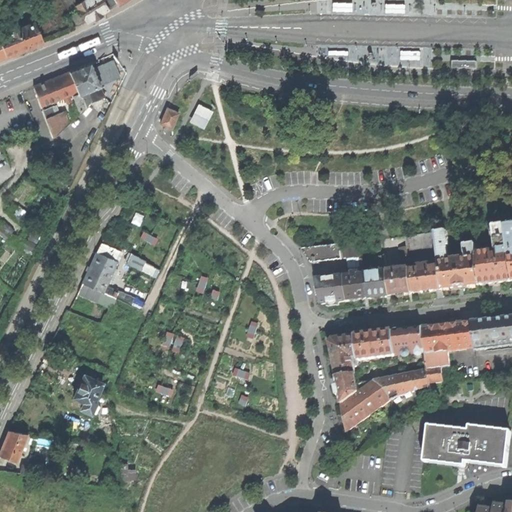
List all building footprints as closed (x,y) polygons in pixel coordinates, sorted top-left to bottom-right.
[(84,0),(76,5),(88,22),(98,16),(110,9),(103,0),(84,0)] [(103,0),(110,9),(118,4),(118,3),(122,0),(103,0)] [(47,12),(35,18),(40,30),(52,25),(47,12)] [(0,18),(0,38),(7,56),(25,48),(44,41),(40,30),(35,18),(35,17),(29,19),(31,23),(7,33),(3,18),(0,18)] [(113,61),(93,69),(99,86),(119,77),(113,61)] [(454,62),(455,70),(478,69),(478,62),(454,62)] [(78,94),(74,95),(80,112),(92,101),(103,96),(99,86),(93,69),(90,63),(79,67),(69,71),(77,92),(78,94)] [(41,107),(77,92),(69,71),(49,79),(33,86),(41,107)] [(212,111),(197,103),(188,121),(204,128),(212,111)] [(53,137),(69,122),(64,111),(53,115),(50,106),(42,109),(53,137)] [(171,129),(178,113),(167,108),(160,124),(171,129)] [(492,252),(476,254),(480,286),(494,284),(511,281),(511,276),(506,224),(494,226),(497,250),(500,252),(497,256),(493,256),(493,254),(492,252)] [(438,248),(440,266),(443,290),(460,288),(480,286),(476,254),(475,244),(465,245),(467,259),(464,263),(463,263),(463,260),(461,259),(456,260),(454,261),(454,264),(453,264),(449,261),(447,246),(449,246),(447,231),(436,233),(438,248)] [(409,251),(438,248),(436,233),(406,237),(407,244),(408,244),(409,251)] [(404,270),(387,271),(391,297),(400,295),(413,294),(410,270),(407,244),(406,237),(399,237),(402,264),(403,264),(404,270)] [(357,260),(363,259),(361,242),(342,244),(344,259),(349,259),(357,260)] [(87,271),(82,282),(115,298),(117,291),(106,286),(117,261),(112,259),(117,250),(101,243),(89,266),(87,265),(86,268),(85,270),(87,271)] [(342,260),(340,244),(302,249),(311,263),(342,260)] [(131,253),(126,263),(141,269),(144,261),(131,253)] [(379,273),(365,274),(368,300),(379,298),(391,297),(387,271),(386,256),(379,257),(380,270),(378,270),(379,273)] [(159,270),(144,261),(141,269),(156,277),(159,270)] [(418,269),(410,270),(413,294),(426,292),(443,290),(440,266),(431,267),(431,265),(418,266),(418,269)] [(356,275),(344,277),(347,302),(357,301),(368,300),(365,274),(360,275),(359,272),(359,273),(356,273),(356,275)] [(335,303),(347,302),(344,277),(317,281),(322,305),(335,303)] [(77,292),(113,308),(115,298),(82,282),(79,289),(77,292)] [(511,316),(510,317),(472,322),(476,348),(511,343),(511,316)] [(443,325),(423,328),(426,353),(426,355),(449,352),(476,348),(472,322),(443,325)] [(407,330),(393,331),(396,356),(426,353),(423,328),(407,330)] [(165,346),(183,351),(187,336),(169,330),(165,346)] [(372,334),(356,336),(358,357),(358,361),(396,356),(393,331),(372,334)] [(329,339),(336,377),(355,374),(353,357),(358,357),(356,336),(340,338),(329,339)] [(452,372),(449,352),(426,355),(428,372),(429,384),(444,382),(442,373),(452,372)] [(430,388),(429,384),(428,372),(387,380),(392,400),(412,391),(430,388)] [(82,408),(90,412),(95,401),(94,401),(102,383),(84,374),(79,384),(73,397),(85,402),(82,408)] [(340,395),(342,405),(359,393),(357,383),(355,374),(336,377),(340,395)] [(344,416),(347,427),(372,410),(372,414),(392,400),(387,380),(357,383),(359,393),(342,405),(344,416)] [(161,383),(159,390),(174,395),(177,388),(161,383)] [(466,462),(507,468),(511,433),(470,427),(470,432),(430,427),(425,462),(460,466),(460,462),(466,462)] [(0,450),(0,455),(16,462),(28,434),(9,430),(3,443),(0,450)] [(20,473),(32,475),(34,468),(22,463),(20,473)]
